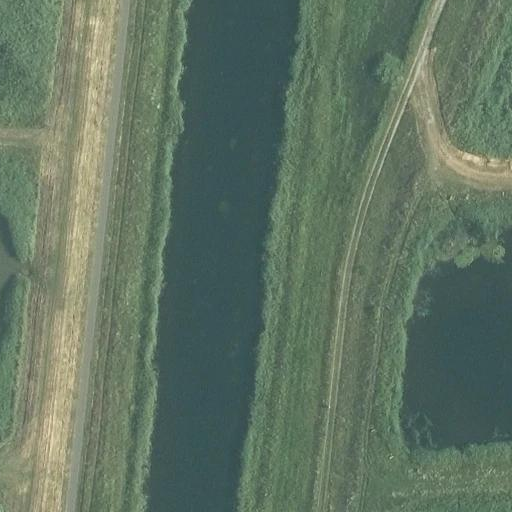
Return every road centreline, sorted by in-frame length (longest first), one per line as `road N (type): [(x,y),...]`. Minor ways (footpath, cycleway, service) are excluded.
road 1 (track): [(439,0),(359,223),(321,511)]
road 2 (track): [(418,60),(445,185),(511,181)]
